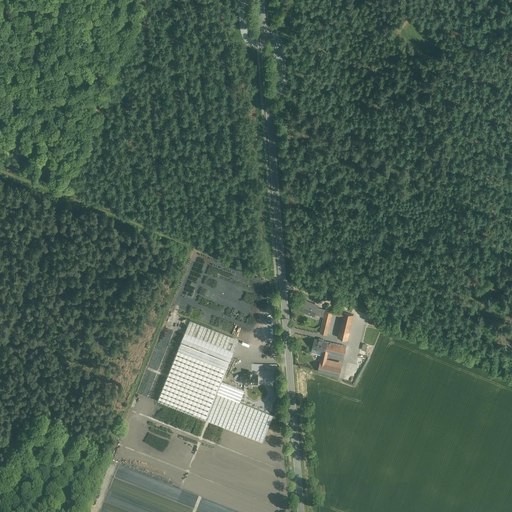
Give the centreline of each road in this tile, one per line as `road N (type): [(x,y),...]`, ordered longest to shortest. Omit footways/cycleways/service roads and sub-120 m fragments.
road 1 (tertiary): [(301,511),(260,0)]
road 2 (track): [(0,173),(275,281)]
road 3 (track): [(282,282),(511,376)]
